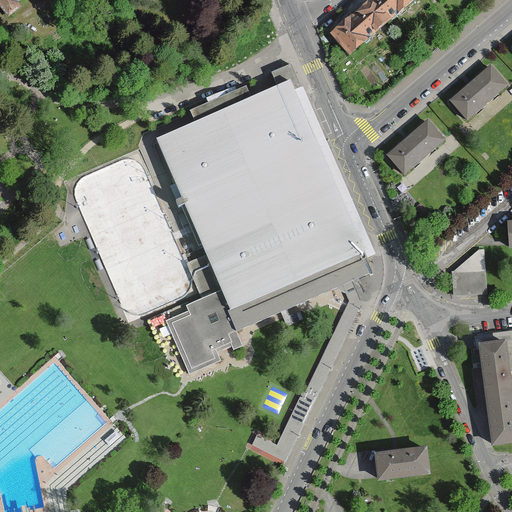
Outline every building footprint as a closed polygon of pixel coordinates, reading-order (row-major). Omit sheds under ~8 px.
[(0,0),(0,9),(8,19),(20,10),(15,4),(19,0),(0,0)] [(350,58),(418,2),(416,0),(374,0),(366,7),(343,26),(331,36),(350,58)] [(277,93),(293,86),(295,91),(300,89),(291,67),(269,76),(277,93)] [(468,88),(450,104),(465,122),(467,124),(508,89),(506,86),(491,69),(475,82),(472,85),(468,88)] [(195,127),(159,142),(231,313),(365,257),(295,91),(293,86),(277,93),(252,103),(247,90),(190,114),(195,127)] [(300,89),(295,91),(365,257),(374,253),(303,88),(300,89)] [(405,143),(387,159),(402,177),(404,179),(445,143),(442,139),(428,123),(412,137),(408,140),(405,143)] [(479,251),(452,274),(454,297),(460,297),(487,296),(484,251),(479,251)] [(373,275),(365,257),(231,313),(227,314),(235,333),(241,330),(343,288),(356,283),(373,275)] [(277,445),(257,436),(252,445),(285,461),(363,302),(356,283),(343,288),(349,302),(305,393),(303,392),(277,445)] [(227,314),(218,293),(199,301),(187,306),(190,312),(166,322),(190,376),(222,362),(217,352),(233,345),(229,335),(235,333),(227,314)] [(482,342),(483,348),(507,345),(510,374),(511,373),(511,332),(482,336),(482,342)] [(507,345),(483,348),(479,349),(485,395),(511,391),(511,385),(510,374),(507,345)] [(511,447),(511,391),(485,395),(491,450),(511,447)] [(402,453),(375,456),(379,483),(431,476),(428,450),(402,453)]
